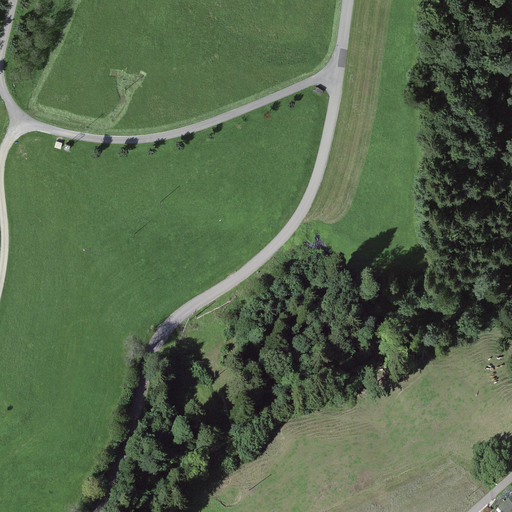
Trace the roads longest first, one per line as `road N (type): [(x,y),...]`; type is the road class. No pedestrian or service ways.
road 1 (unclassified): [(97,511),(163,332),(277,243),(311,195),(328,133),(342,0)]
road 2 (track): [(334,70),(165,138),(74,137),(27,122),(7,98),(0,72),(16,0)]
